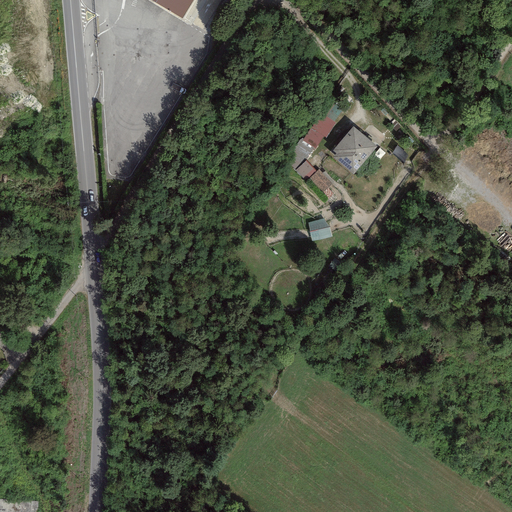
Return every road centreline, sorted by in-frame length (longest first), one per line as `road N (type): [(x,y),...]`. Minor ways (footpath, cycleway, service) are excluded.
road 1 (secondary): [(70,0),(98,285),(95,511)]
road 2 (track): [(0,384),(97,266),(113,215),(252,0)]
road 3 (track): [(511,39),(457,116),(429,134),(302,11),(278,0)]
